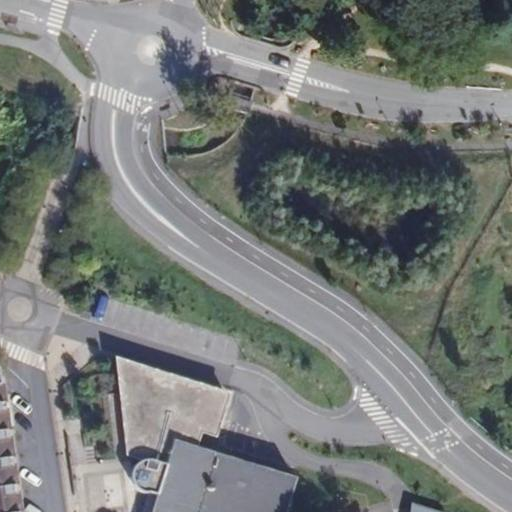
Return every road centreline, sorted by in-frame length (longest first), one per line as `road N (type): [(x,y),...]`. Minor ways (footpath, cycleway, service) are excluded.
road 1 (secondary): [(151,50),(112,112),(114,151),(132,190),(191,241),(338,335),(448,450),(511,498)]
road 2 (unclassified): [(151,50),(203,49),(424,103),(511,107)]
road 3 (residential): [(53,511),(27,333)]
road 4 (secondary): [(14,0),(151,50)]
